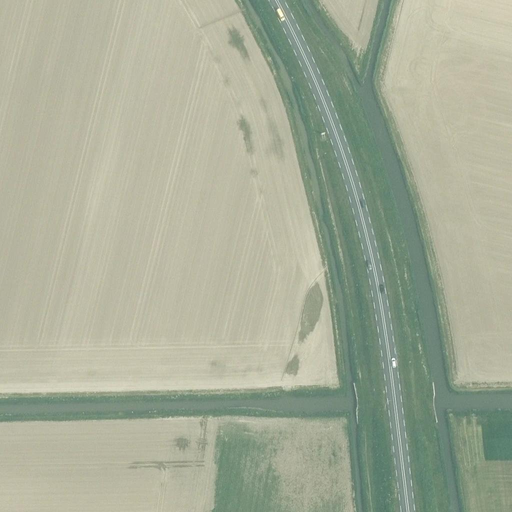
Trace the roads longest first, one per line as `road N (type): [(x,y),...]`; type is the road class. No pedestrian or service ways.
road 1 (primary): [(407,511),(368,245),(327,113),(275,0)]
road 2 (track): [(0,394),(332,385)]
